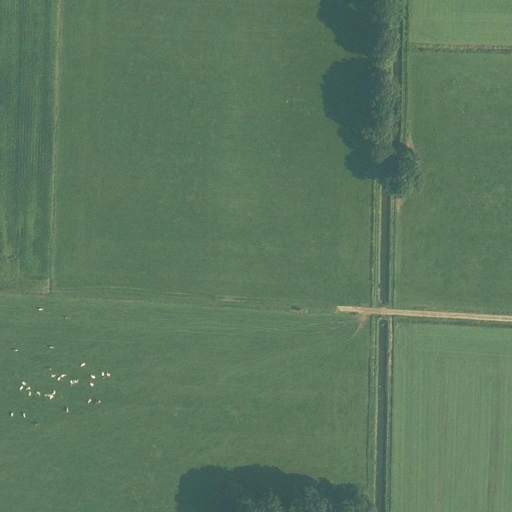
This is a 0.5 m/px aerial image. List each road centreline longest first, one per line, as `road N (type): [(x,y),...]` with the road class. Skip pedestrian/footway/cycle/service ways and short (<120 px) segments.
road 1 (unclassified): [(0,292),(338,308)]
road 2 (unclassified): [(347,0),(338,308)]
road 3 (unclassified): [(338,308),(334,447),(316,511)]
road 4 (track): [(511,319),(338,308)]
